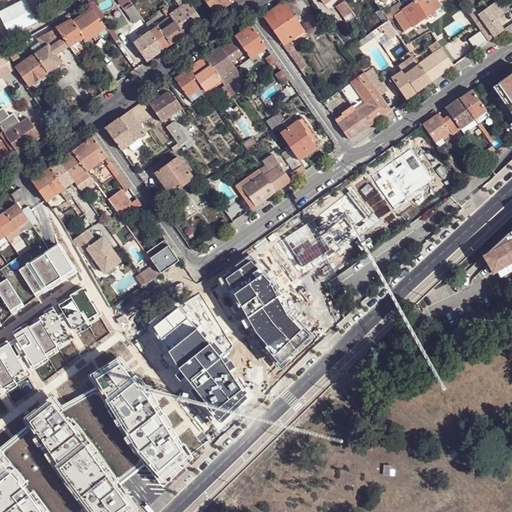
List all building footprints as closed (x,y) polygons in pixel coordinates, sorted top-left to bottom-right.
[(0,15),(10,36),(37,23),(26,0),(0,12),(0,15)] [(229,0),(203,0),(204,0),(205,2),(207,1),(216,13),(231,3),(229,0)] [(370,0),(367,3),(371,9),(377,4),(374,0),(370,0)] [(404,32),(440,6),(436,0),(415,0),(404,8),(404,9),(407,15),(397,22),(404,32)] [(263,16),(288,51),(291,48),(296,45),(294,41),(293,42),(291,40),(305,30),(285,1),(263,16)] [(336,7),(347,22),(352,19),(353,21),(356,19),(344,1),(336,7)] [(404,8),(400,1),(387,10),(383,13),(388,20),(404,9),(404,8)] [(203,22),(189,2),(181,7),(180,5),(177,6),(178,9),(171,14),(171,15),(172,16),(185,35),(203,22)] [(475,49),(511,23),(511,8),(504,13),(496,2),(477,14),(472,8),(466,12),(479,31),(469,38),(475,49)] [(126,9),(135,23),(137,21),(142,18),(133,4),(126,9)] [(107,27),(94,9),(77,21),(75,23),(84,37),(86,40),(87,41),(96,35),(107,27)] [(379,15),(384,22),(388,20),(383,13),(383,12),(379,15)] [(185,35),(172,16),(157,27),(151,31),(164,50),(185,35)] [(70,47),(84,37),(75,23),(73,20),(58,29),(63,37),(70,47)] [(152,20),(146,24),(147,25),(151,31),(157,27),(152,20)] [(382,24),(374,30),(378,35),(386,29),(388,31),(393,28),(393,26),(388,20),(384,22),(382,24)] [(164,50),(151,31),(147,25),(142,28),(146,35),(134,42),(147,62),(164,50)] [(251,25),(220,46),(227,56),(241,46),(250,59),(267,47),(251,25)] [(109,32),(107,27),(96,35),(99,39),(109,32)] [(393,28),(388,31),(394,41),(400,37),(393,28)] [(34,54),(47,72),(63,61),(58,54),(70,47),(63,37),(51,45),(50,44),(34,54)] [(70,47),(72,50),(86,40),(84,37),(70,47)] [(37,39),(29,44),(33,51),(42,46),(37,39)] [(405,44),(410,51),(415,48),(409,41),(409,42),(405,44)] [(220,46),(205,57),(218,75),(219,78),(234,67),(227,56),(220,46)] [(441,48),(419,64),(431,82),(454,66),(455,65),(442,47),(441,48)] [(295,60),(298,58),(291,48),(288,51),(295,60)] [(331,51),(326,52),(334,75),(348,70),(342,54),(333,57),(331,51)] [(0,69),(7,64),(10,63),(6,57),(3,52),(0,54),(0,69)] [(6,57),(10,63),(12,61),(12,62),(20,57),(16,52),(11,55),(9,56),(6,57)] [(47,72),(34,54),(17,67),(30,85),(47,72)] [(277,62),(271,54),(265,59),(270,66),(277,62)] [(205,57),(190,68),(203,86),(218,75),(205,57)] [(405,74),(419,64),(414,57),(400,67),(403,71),(405,74)] [(304,74),(308,72),(298,58),(295,60),(304,74)] [(7,64),(0,69),(0,80),(12,73),(7,64)] [(419,64),(405,74),(403,71),(390,80),(404,101),(417,92),(431,82),(419,64)] [(381,95),(387,90),(372,67),(364,72),(365,73),(381,95)] [(175,79),(188,97),(203,86),(190,68),(175,79)] [(289,79),(284,72),(277,76),(282,83),(289,79)] [(350,139),(391,110),(383,99),(365,73),(324,102),(350,139)] [(511,73),(493,88),(497,94),(501,92),(511,107),(511,111),(510,113),(511,115),(511,122),(510,124),(511,127),(511,73)] [(237,96),(228,82),(224,85),(229,92),(233,98),(237,96)] [(188,97),(191,102),(202,94),(206,92),(203,86),(188,97)] [(151,104),(162,121),(169,116),(175,112),(181,107),(170,91),(151,104)] [(486,111),(471,91),(457,100),(446,109),(452,118),(460,129),(486,111)] [(216,106),(206,92),(202,94),(212,108),(216,106)] [(233,98),(229,92),(225,95),(229,101),(233,98)] [(511,107),(501,92),(497,94),(510,113),(511,111),(511,107)] [(147,99),(135,107),(138,111),(150,103),(147,99)] [(138,124),(144,120),(138,111),(135,107),(129,111),(138,124)] [(181,107),(175,112),(177,115),(171,119),(173,122),(176,120),(185,113),(181,107)] [(0,126),(3,131),(10,141),(18,152),(41,136),(28,118),(21,123),(14,113),(6,118),(0,110),(0,126)] [(121,150),(145,134),(138,124),(129,111),(105,128),(121,150)] [(285,121),(279,112),(270,118),(270,119),(278,130),(296,118),(293,113),(288,115),(290,118),(285,121)] [(422,125),(435,143),(451,132),(445,123),(439,114),(422,125)] [(169,116),(162,121),(166,127),(178,143),(180,146),(190,140),(176,120),(173,122),(171,119),(169,116)] [(303,117),(280,133),(288,145),(294,154),(299,160),(317,147),(315,145),(312,141),(317,137),(303,117)] [(460,129),(452,118),(445,123),(451,132),(453,134),(460,129)] [(278,130),(270,119),(267,121),(274,132),(278,130)] [(0,134),(7,144),(10,141),(3,131),(0,133),(0,134)] [(94,137),(73,152),(88,171),(108,157),(94,137)] [(0,140),(0,165),(12,157),(0,140)] [(190,140),(180,146),(181,148),(183,151),(193,144),(190,140)] [(15,155),(18,152),(10,141),(7,144),(15,155)] [(178,143),(172,147),(175,152),(181,148),(180,146),(178,143)] [(294,154),(288,145),(285,148),(291,156),(294,154)] [(410,147),(371,176),(393,209),(434,179),(410,147)] [(74,181),(88,171),(73,152),(59,161),(74,181)] [(295,170),(302,165),(299,160),(294,154),(291,156),(287,160),(295,170)] [(447,160),(451,166),(456,162),(452,156),(447,160)] [(193,178),(179,157),(156,173),(170,193),(193,178)] [(265,176),(280,165),(276,158),(260,169),(263,173),(265,176)] [(44,171),(31,180),(47,200),(58,192),(65,187),(74,181),(59,161),(44,171)] [(111,171),(115,168),(111,161),(107,164),(111,171)] [(280,165),(265,176),(276,192),(292,181),(280,165)] [(306,171),(302,165),(295,170),(290,173),(294,179),(306,171)] [(115,168),(111,171),(130,198),(134,195),(115,168)] [(250,182),(262,175),(258,169),(247,177),(250,182)] [(88,171),(74,181),(80,189),(93,179),(88,171)] [(256,206),(276,192),(265,176),(263,173),(262,175),(250,182),(243,187),(256,206)] [(256,206),(243,187),(239,190),(252,209),(256,206)] [(17,190),(12,194),(16,200),(21,196),(17,190)] [(317,218),(277,242),(302,277),(338,252),(379,220),(351,190),(317,218)] [(108,200),(116,210),(118,212),(131,203),(123,193),(119,196),(118,193),(108,200)] [(131,203),(118,212),(123,219),(142,206),(136,198),(131,203)] [(110,215),(116,210),(108,200),(102,204),(110,215)] [(22,224),(28,220),(17,203),(0,215),(0,239),(6,236),(16,228),(22,224)] [(28,220),(22,224),(25,228),(31,224),(28,220)] [(22,224),(16,228),(19,233),(25,228),(22,224)] [(16,228),(6,236),(9,241),(20,233),(19,233),(16,228)] [(95,240),(87,230),(73,240),(79,251),(84,248),(102,272),(118,260),(101,236),(95,240)] [(511,230),(509,232),(510,234),(505,237),(486,253),(489,259),(485,262),(489,269),(493,267),(497,272),(511,262),(511,230)] [(164,241),(146,252),(155,266),(160,274),(180,261),(164,241)] [(77,273),(59,244),(51,249),(19,269),(36,297),(77,273)] [(250,260),(226,278),(249,322),(256,334),(281,367),(312,337),(288,315),(271,280),(250,260)] [(511,262),(497,272),(499,277),(511,269),(511,262)] [(160,274),(155,266),(142,276),(148,283),(160,274)] [(24,307),(7,279),(0,282),(0,295),(12,315),(24,307)] [(85,287),(0,344),(0,397),(2,396),(0,393),(0,392),(6,389),(31,376),(28,372),(36,367),(73,342),(71,337),(77,334),(104,316),(85,287)] [(180,306),(153,327),(178,367),(219,420),(240,402),(249,396),(221,356),(232,347),(199,293),(180,306)] [(0,449),(0,511),(87,511),(88,511),(89,511),(133,511),(138,508),(122,485),(132,476),(145,466),(160,485),(190,459),(160,406),(120,356),(90,373),(97,388),(64,405),(56,394),(26,419),(31,426),(1,451),(0,449)]
